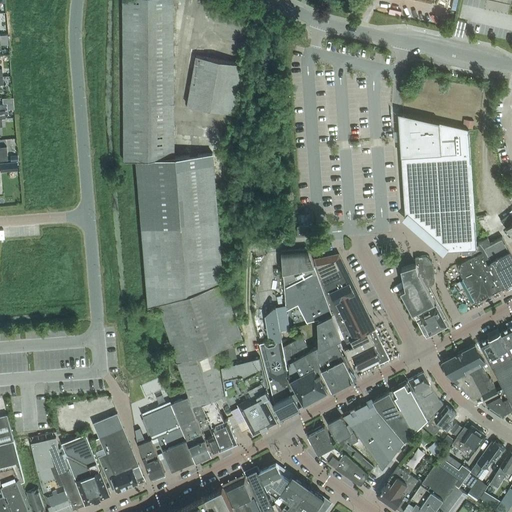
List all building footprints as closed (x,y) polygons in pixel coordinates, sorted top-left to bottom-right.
[(212,153),(204,153),(204,151),(197,152),(197,154),(174,156),(173,0),(123,0),(124,160),(136,159),(148,304),(158,301),(174,350),(192,404),(193,404),(205,428),(212,426),(215,434),(208,437),(214,450),(220,448),(237,440),(228,418),(224,419),(214,396),(224,393),(216,347),(218,347),(243,338),(242,336),(229,298),(222,281),(212,153)] [(187,104),(233,112),(242,63),(196,55),(187,104)] [(471,254),(471,249),(477,248),(476,245),(469,128),(403,113),(398,112),(401,149),(405,215),(405,216),(408,213),(415,220),(420,224),(439,240),(447,248),(445,250),(446,251),(461,249),(462,254),(471,254)] [(464,118),(463,126),(473,128),(474,120),(464,118)] [(17,162),(0,163),(0,168),(0,171),(17,170),(17,162)] [(511,215),(510,212),(501,219),(507,226),(506,227),(511,233),(511,215)] [(306,225),(305,223),(303,224),(303,225),(298,225),(298,233),(309,232),(309,224),(306,225)] [(479,244),(499,289),(502,288),(511,282),(511,254),(502,236),(491,242),(488,237),(478,242),(479,244)] [(458,264),(462,276),(476,302),(493,293),(499,289),(479,244),(476,245),(477,248),(471,249),(471,254),(471,257),(458,264)] [(276,306),(280,329),(290,328),(286,309),(298,304),(306,322),(318,319),(319,320),(320,345),(319,345),(320,369),(322,368),(332,387),(342,382),(343,383),(346,382),(346,380),(354,376),(336,341),(341,338),(311,256),(308,248),(282,249),(286,304),(276,306)] [(355,293),(349,282),(351,281),(338,254),(315,259),(314,257),(337,321),(349,346),(345,347),(349,357),(353,354),(359,366),(378,357),(380,362),(389,357),(375,329),(374,328),(372,329),(367,319),(368,318),(367,317),(366,318),(362,308),(363,308),(362,307),(362,308),(357,298),(358,298),(357,297),(357,298),(354,293),(355,293)] [(432,284),(434,282),(435,279),(435,273),(428,258),(427,256),(425,255),(415,256),(416,261),(416,262),(401,267),(406,287),(401,290),(415,316),(418,321),(424,334),(429,331),(430,333),(447,324),(428,287),(432,284)] [(288,368),(288,362),(286,363),(283,346),(280,329),(276,306),(277,305),(274,304),(273,306),(264,315),(268,335),(270,335),(271,335),(273,336),(274,337),(275,338),(275,340),(278,339),(276,341),(275,344),(269,346),(267,345),(266,344),(265,343),(264,341),(259,342),(261,347),(269,377),(274,401),(281,415),(299,406),(299,405),(304,402),(290,375),(288,368)] [(511,324),(480,341),(503,385),(507,392),(511,401),(511,324)] [(302,335),(293,340),(283,346),(286,363),(288,362),(288,368),(290,375),(304,402),(304,403),(304,402),(305,403),(309,401),(309,400),(315,397),(318,395),(321,393),(321,394),(327,392),(326,390),(327,390),(319,376),(321,374),(320,369),(319,345),(318,345),(310,349),(302,335)] [(483,395),(486,401),(500,394),(497,389),(491,377),(490,378),(483,364),(486,363),(476,344),(443,361),(453,380),(454,380),(474,399),(483,395)] [(259,356),(221,366),(225,396),(243,429),(251,425),(254,431),(262,427),(269,424),(269,423),(277,419),(275,416),(278,414),(269,396),(270,395),(266,387),(267,386),(259,356)] [(439,398),(431,385),(424,371),(409,379),(416,393),(428,417),(429,418),(443,403),(439,398)] [(414,430),(428,417),(416,393),(415,394),(407,380),(391,389),(401,405),(414,430)] [(504,393),(507,392),(503,385),(497,389),(500,394),(486,401),(503,414),(504,412),(511,408),(504,393)] [(173,401),(190,443),(196,458),(197,458),(197,457),(210,451),(210,452),(211,452),(204,433),(203,433),(187,395),(184,389),(180,391),(182,397),(173,401)] [(378,407),(405,440),(405,439),(414,430),(401,405),(399,407),(389,390),(373,399),(378,407)] [(405,439),(405,440),(378,407),(373,399),(345,414),(345,416),(358,434),(382,469),(406,440),(405,439)] [(451,420),(456,413),(446,405),(438,415),(435,413),(432,417),(432,416),(429,420),(427,418),(422,424),(434,434),(442,425),(447,429),(453,422),(451,420)] [(142,415),(152,438),(158,436),(172,468),(195,459),(175,411),(162,417),(158,408),(142,415)] [(116,487),(117,491),(139,482),(137,478),(144,475),(143,475),(139,465),(139,464),(138,464),(117,412),(94,422),(100,437),(102,442),(94,446),(112,489),(116,487)] [(12,511),(15,511),(32,511),(21,482),(25,480),(14,439),(13,437),(7,413),(0,415),(0,474),(5,494),(12,511)] [(363,456),(356,450),(346,442),(349,440),(351,443),(358,439),(354,431),(354,432),(349,423),(347,425),(342,415),(328,422),(333,432),(331,433),(337,443),(342,447),(366,467),(370,471),(374,466),(370,463),(363,457),(363,456)] [(457,436),(453,442),(465,451),(470,445),(475,449),(485,434),(472,424),(461,439),(457,436)] [(335,464),(361,483),(369,473),(344,451),(334,444),(335,444),(324,425),(308,433),(319,453),(335,464)] [(140,427),(135,429),(138,441),(145,438),(140,427)] [(425,445),(432,436),(422,427),(414,436),(425,445)] [(66,450),(76,479),(86,503),(110,494),(101,469),(100,470),(86,433),(62,442),(65,450),(66,450)] [(447,434),(443,440),(449,445),(454,439),(447,434)] [(73,508),(86,503),(76,479),(66,450),(65,450),(61,451),(56,436),(46,437),(58,483),(62,481),(68,496),(69,496),(73,508)] [(69,496),(68,496),(62,481),(58,483),(46,437),(31,440),(38,469),(44,492),(49,504),(48,504),(51,511),(64,511),(73,508),(69,496)] [(151,438),(138,444),(152,477),(165,471),(151,438)] [(428,446),(436,457),(445,449),(437,439),(428,446)] [(505,447),(495,440),(493,442),(492,441),(471,469),(464,480),(471,486),(467,492),(476,500),(487,484),(478,477),(486,467),(487,468),(493,459),(495,460),(505,447)] [(511,450),(501,465),(491,481),(499,486),(509,470),(511,471),(511,470),(511,450)] [(459,486),(471,469),(462,463),(459,468),(443,457),(438,463),(459,478),(455,483),(459,486)] [(260,470),(269,490),(271,489),(272,487),(269,486),(271,483),(270,482),(269,478),(281,472),(276,461),(262,468),(262,469),(260,470)] [(276,461),(281,472),(269,478),(270,482),(271,483),(269,486),(272,487),(271,489),(279,493),(277,497),(278,497),(293,473),(276,461)] [(455,483),(459,478),(438,463),(436,461),(422,481),(403,509),(402,511),(436,511),(439,508),(438,508),(455,483)] [(403,509),(422,481),(398,465),(387,481),(388,481),(386,485),(385,484),(378,494),(396,506),(397,504),(403,509)] [(30,470),(32,480),(39,478),(36,468),(30,470)] [(274,501),(269,490),(260,470),(259,469),(259,468),(247,474),(263,511),(264,511),(281,511),(276,501),(274,501)] [(294,511),(310,486),(293,473),(278,497),(285,504),(281,507),(283,511),(294,511)] [(223,485),(224,486),(228,494),(235,511),(261,511),(245,475),(223,485)] [(474,511),(480,503),(476,500),(467,492),(457,485),(439,507),(440,508),(437,511),(474,511)] [(169,511),(234,511),(235,511),(228,494),(224,486),(223,486),(222,486),(181,506),(183,509),(178,511),(177,508),(169,511)] [(329,500),(324,496),(310,486),(294,511),(325,511),(324,511),(330,503),(329,500)] [(45,506),(38,487),(27,491),(34,511),(46,511),(45,506)] [(489,495),(484,492),(481,498),(486,501),(489,495)] [(511,496),(506,493),(503,498),(511,504),(511,502),(511,496)] [(503,498),(499,503),(508,509),(511,504),(503,498)] [(499,503),(496,508),(501,511),(505,511),(508,509),(499,503)]
